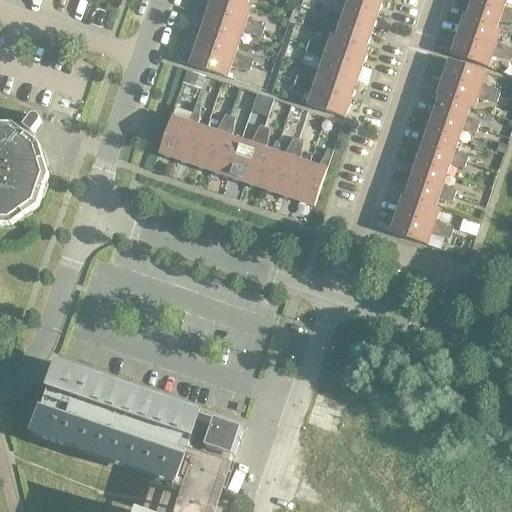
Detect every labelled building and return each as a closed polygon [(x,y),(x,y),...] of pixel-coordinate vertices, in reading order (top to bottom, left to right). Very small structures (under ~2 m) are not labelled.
[(212,0),(207,14),(263,33),(264,28),(247,19),(251,9),(246,7),(246,8),(221,0),(212,0)] [(264,0),(221,0),(246,8),(246,7),(248,0),(254,0),(264,1),(264,0)] [(382,0),(348,0),(347,5),(378,15),(382,0)] [(506,0),(472,0),(471,5),(511,18),(511,11),(504,7),(506,0)] [(378,15),(347,5),(344,14),(329,12),(327,17),(372,32),(378,15)] [(511,18),(471,5),(465,21),(465,22),(495,32),(496,31),(498,23),(511,25),(511,18)] [(263,33),(207,14),(201,31),(239,44),(242,34),(261,38),(263,33)] [(372,32),(327,17),(325,23),(338,30),(336,38),(335,39),(366,49),(366,48),(372,32)] [(463,20),(457,38),(511,57),(511,51),(497,43),(500,33),(496,31),(495,32),(465,22),(465,21),(463,20)] [(239,44),(201,31),(196,48),(251,67),(253,62),(235,53),(239,44)] [(308,43),(307,48),(362,67),(368,49),(366,48),(366,49),(335,39),(336,38),(331,36),(328,47),(308,43)] [(511,58),(511,57),(457,38),(451,56),(488,69),(491,59),(511,62),(511,58)] [(251,67),(196,48),(189,66),(227,79),(230,68),(250,72),(251,67)] [(362,67),(307,48),(305,53),(322,62),(319,71),(356,84),(362,67)] [(486,75),(449,62),(443,80),(498,99),(500,94),(482,85),(486,75)] [(356,84),(319,71),(316,81),(297,77),(295,82),(351,101),(356,84)] [(188,72),(184,84),(200,90),(205,78),(188,72)] [(498,99),(443,80),(436,98),(439,98),(470,108),(469,109),(474,110),(477,100),(497,103),(498,99)] [(351,101),(295,82),(293,87),(311,96),(307,106),(345,119),(351,101)] [(439,98),(433,115),(478,130),(479,124),(466,117),(469,109),(470,108),(439,98)] [(182,121),(172,118),(159,155),(177,161),(196,105),(191,104),(182,121)] [(201,107),(196,105),(177,161),(194,167),(207,130),(197,126),(201,107)] [(478,130),(433,115),(427,132),(458,142),(461,133),(476,135),(478,130)] [(216,133),(207,130),(194,167),(211,173),(230,117),(225,116),(216,133)] [(31,119),(24,129),(20,126),(17,129),(13,126),(12,125),(0,125),(0,226),(10,227),(12,226),(37,208),(38,207),(48,178),(48,176),(39,146),(38,144),(35,142),(37,139),(33,135),(40,126),(40,125),(41,124),(41,123),(41,122),(40,121),(40,120),(39,119),(38,118),(37,118),(36,117),(35,117),(33,118),(32,118),(31,119)] [(235,119),(230,117),(211,173),(228,179),(241,141),(231,138),(235,119)] [(250,145),(241,141),(228,179),(245,184),(264,129),(259,127),(250,145)] [(269,130),(264,129),(245,184),(262,190),(275,153),(265,150),(269,130)] [(458,142),(427,132),(421,149),(466,164),(468,158),(455,151),(458,142)] [(284,156),(275,153),(262,190),(279,196),(298,140),(293,139),(284,156)] [(303,142),(298,140),(279,196),(296,202),(309,165),(299,161),(303,142)] [(499,143),(496,153),(503,155),(507,146),(499,143)] [(466,164),(421,149),(416,166),(446,176),(449,167),(464,169),(466,164)] [(318,168),(309,165),(296,202),(314,208),(333,152),(327,150),(318,168)] [(446,176),(416,166),(410,183),(454,198),(456,192),(443,185),(446,176)] [(410,183),(404,199),(404,200),(435,210),(435,209),(438,201),(452,203),(454,198),(410,183)] [(402,198),(396,216),(452,235),(453,230),(436,221),(439,211),(435,209),(435,210),(404,200),(404,199),(402,198)] [(452,235),(396,216),(390,234),(427,247),(431,236),(450,240),(452,235)] [(217,511),(233,467),(231,466),(243,431),(201,417),(202,414),(57,365),(32,437),(177,486),(186,462),(193,464),(177,511),(217,511)]
